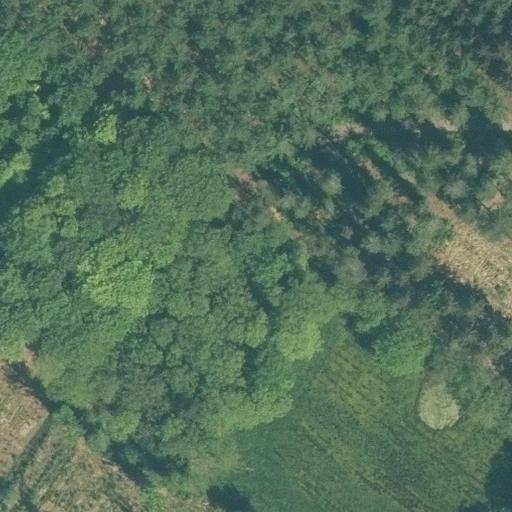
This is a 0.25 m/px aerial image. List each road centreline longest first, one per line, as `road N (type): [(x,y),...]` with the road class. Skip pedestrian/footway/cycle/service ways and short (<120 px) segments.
road 1 (track): [(232,168),(354,131),(511,121)]
road 2 (track): [(0,269),(232,168)]
